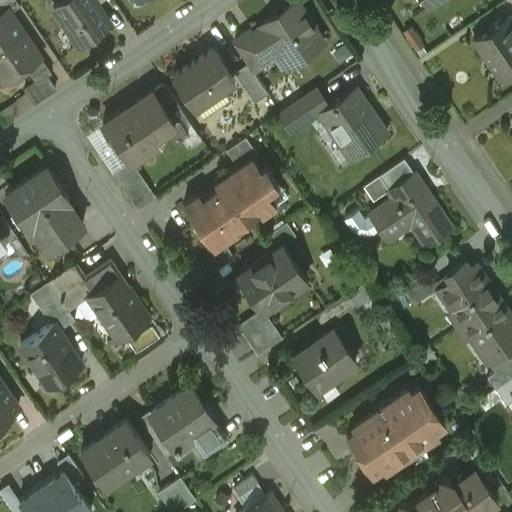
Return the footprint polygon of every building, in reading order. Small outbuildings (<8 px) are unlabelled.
[(19,5),(16,0),(0,0),(0,5),(3,10),(5,9),(8,13),(19,5)] [(96,3),(94,0),(62,0),(53,7),(76,42),(108,20),(96,3)] [(305,13),(295,0),(294,0),(282,8),(283,11),(276,15),(275,13),(259,23),(261,25),(253,30),(268,53),(280,45),(282,48),(287,49),(294,60),(323,40),(312,24),(314,23),(306,12),(305,13)] [(3,10),(0,12),(0,47),(22,33),(8,13),(5,9),(3,10)] [(511,23),(506,14),(473,36),(500,76),(511,68),(511,23)] [(253,30),(252,29),(233,41),(247,61),(251,67),(269,55),(268,53),(253,30)] [(22,33),(0,47),(0,72),(5,80),(26,66),(38,57),(22,33)] [(212,46),(172,73),(194,105),(234,77),(212,46)] [(38,57),(26,66),(35,80),(45,73),(46,74),(50,71),(40,56),(38,57)] [(251,67),(247,61),(234,70),(254,100),(267,91),(251,67)] [(46,74),(45,73),(35,80),(24,87),(34,102),(55,87),(46,74)] [(180,105),(163,81),(152,89),(169,112),(180,105)] [(327,103),(318,109),(350,156),(386,131),(375,114),(374,114),(354,85),(327,103)] [(316,86),(287,106),(298,123),(318,109),(327,103),(316,86)] [(152,87),(137,98),(136,102),(128,107),(126,105),(102,121),(114,138),(116,137),(130,158),(155,141),(152,136),(174,120),(169,112),(152,89),(152,87)] [(245,135),(226,149),(237,165),(252,155),(257,152),(245,135)] [(237,165),(214,181),(218,185),(202,196),(198,191),(183,202),(201,226),(204,224),(216,242),(238,228),(235,223),(258,208),(261,212),(276,202),(266,187),(277,180),(265,163),(260,166),(252,155),(237,165)] [(403,155),(378,172),(388,187),(413,170),(403,155)] [(140,183),(124,160),(110,169),(137,208),(156,196),(145,180),(140,183)] [(46,164),(4,192),(14,207),(16,207),(21,206),(45,242),(54,236),(59,238),(59,239),(83,223),(67,200),(70,199),(46,164)] [(428,196),(413,172),(414,171),(413,170),(388,187),(393,195),(369,211),(381,229),(405,212),(425,242),(450,225),(430,195),(428,196)] [(280,180),(270,186),(277,199),(288,193),(280,180)] [(2,213),(0,214),(0,244),(16,234),(2,213)] [(286,220),(260,238),(268,250),(281,241),(282,242),(295,233),(286,220)] [(282,242),(281,241),(268,250),(237,271),(260,304),(286,287),(288,290),(306,277),(282,242)] [(226,244),(196,264),(204,275),(234,255),(226,244)] [(109,257),(86,274),(96,289),(120,273),(109,257)] [(464,259),(446,272),(450,277),(440,284),(464,319),(499,296),(475,260),(468,265),(464,259)] [(76,260),(47,279),(53,288),(59,297),(85,280),(74,264),(77,261),(76,260)] [(427,267),(401,285),(410,297),(435,280),(427,267)] [(92,291),(87,295),(116,337),(149,315),(136,296),(134,297),(119,275),(121,274),(120,273),(96,289),(92,291)] [(47,279),(30,292),(36,300),(53,288),(47,279)] [(85,280),(59,297),(67,309),(87,295),(92,291),(85,280)] [(53,288),(36,300),(50,321),(53,319),(58,327),(73,318),(67,309),(59,297),(53,288)] [(347,291),(315,312),(323,324),(355,302),(347,291)] [(511,314),(499,296),(464,319),(491,359),(511,344),(511,314)] [(262,307),(241,322),(260,350),(281,335),(262,307)] [(58,327),(53,319),(50,321),(19,342),(37,368),(42,364),(53,381),(81,361),(58,327)] [(353,353),(333,324),(293,352),(316,385),(341,367),(339,363),(353,353)] [(511,357),(486,374),(494,386),(511,373),(511,357)] [(511,373),(494,386),(506,403),(511,398),(511,373)] [(0,378),(0,417),(18,405),(0,378)] [(189,383),(151,410),(178,449),(181,447),(181,446),(183,445),(179,439),(195,428),(210,449),(227,437),(212,414),(211,415),(189,383)] [(419,384),(410,390),(407,385),(352,423),(355,427),(346,433),(372,471),(394,455),(397,459),(425,440),(422,436),(444,421),(419,384)] [(126,417),(80,448),(104,483),(150,451),(126,417)] [(473,466),(452,481),(450,478),(439,476),(437,487),(443,496),(438,499),(434,499),(428,490),(410,502),(398,501),(397,507),(394,509),(395,510),(391,511),(476,511),(491,502),(496,499),(473,466)] [(251,472),(233,485),(240,494),(258,482),(251,472)] [(180,473),(157,489),(173,511),(195,496),(180,473)] [(91,511),(66,476),(19,509),(20,511),(91,511)] [(283,511),(269,491),(237,511),(283,511)]
